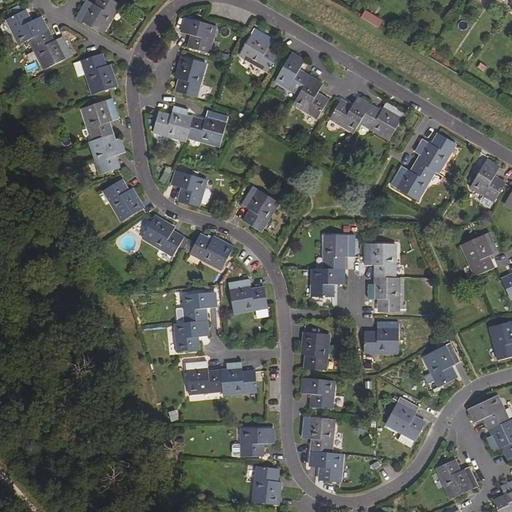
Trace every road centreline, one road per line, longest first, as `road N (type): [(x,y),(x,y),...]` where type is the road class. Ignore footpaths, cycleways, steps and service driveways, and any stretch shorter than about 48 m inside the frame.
road 1 (residential): [(218,0),(251,7),(511,159)]
road 2 (residential): [(283,317),(265,259),(239,234),(155,199),(142,174),(131,79),(137,61)]
road 3 (residential): [(316,495),(288,457),(283,317)]
road 4 (residential): [(451,411),(411,472),(355,504)]
